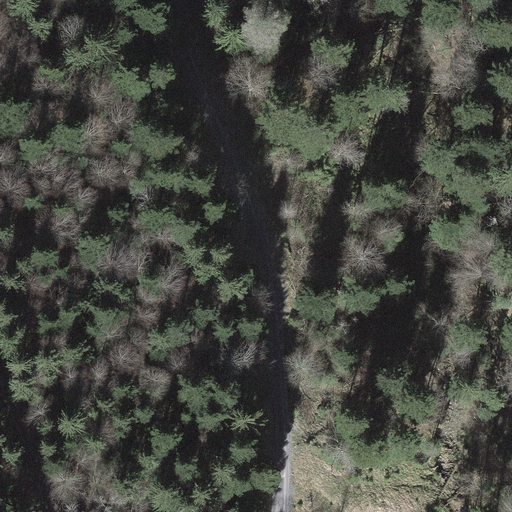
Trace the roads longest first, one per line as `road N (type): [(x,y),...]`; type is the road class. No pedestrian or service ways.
road 1 (track): [(187,0),(212,98),(249,162),(269,222),(298,511)]
road 2 (track): [(60,511),(0,378)]
